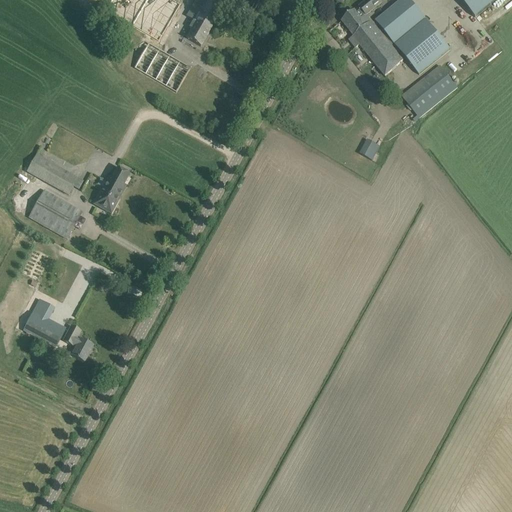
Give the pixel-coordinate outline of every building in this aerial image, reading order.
[(134,0),(157,13),(145,36),(163,46),(180,16),(170,10),(176,0),(134,0)] [(196,22),(186,39),(200,47),(223,8),(221,6),(224,0),(195,0),(186,16),(196,22)] [(227,0),(223,8),(247,22),(260,0),(227,0)] [(382,4),(378,0),(368,0),(359,8),(360,9),(356,13),(354,11),(342,22),(385,77),(403,62),(391,47),(374,25),(367,16),(382,4)] [(404,0),(374,25),(391,47),(424,20),(407,0),(404,0)] [(459,0),(475,20),(499,0),(459,0)] [(450,50),(426,21),(425,21),(395,46),(398,50),(419,76),(450,50)] [(134,70),(176,94),(191,68),(149,44),(134,70)] [(401,97),(418,119),(457,87),(440,65),(401,97)] [(370,143),(362,156),(371,161),(379,148),(370,143)] [(78,190),(83,182),(37,155),(27,172),(68,196),(73,187),(78,190)] [(114,202),(129,175),(117,169),(105,191),(103,189),(94,205),(111,214),(117,203),(114,202)] [(28,219),(67,241),(82,214),(44,192),(28,219)] [(39,301),(32,314),(47,322),(54,309),(39,301)] [(12,310),(9,321),(21,324),(23,313),(12,310)] [(31,313),(22,330),(56,348),(65,331),(47,322),(32,314),(31,313)] [(71,357),(84,364),(93,347),(77,339),(80,332),(71,328),(64,342),(72,346),(73,346),(76,348),(71,357)]
